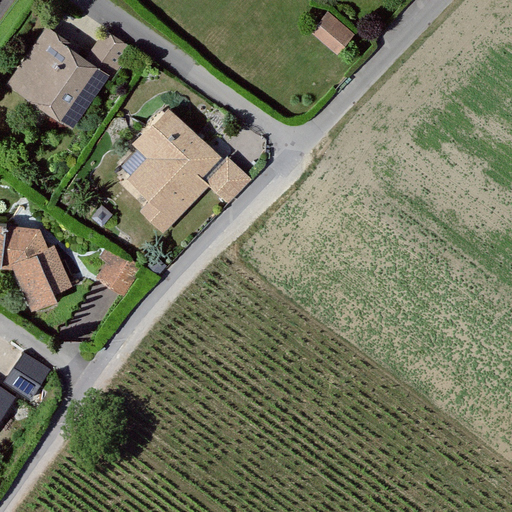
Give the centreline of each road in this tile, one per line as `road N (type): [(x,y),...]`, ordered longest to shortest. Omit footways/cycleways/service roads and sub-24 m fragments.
road 1 (residential): [(297,144),(145,313),(2,511)]
road 2 (residential): [(89,0),(297,144)]
road 3 (residential): [(297,144),(434,0)]
